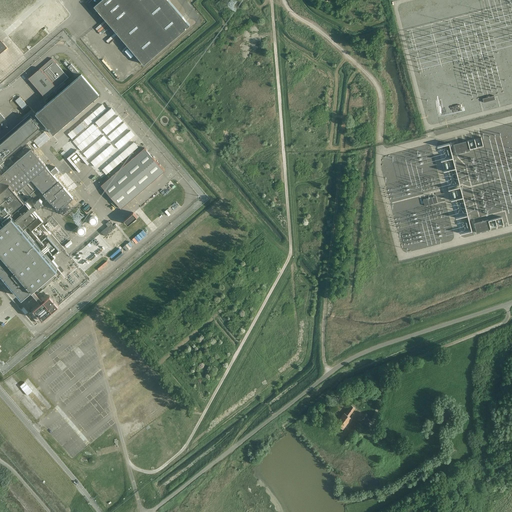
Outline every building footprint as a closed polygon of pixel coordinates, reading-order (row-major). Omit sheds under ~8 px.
[(0,0),(0,3),(11,15),(15,11),(13,6),(11,4),(9,0),(10,0),(13,3),(16,3),(19,2),(21,4),(24,3),(24,0),(0,0)] [(20,28),(21,29),(13,33),(8,37),(10,42),(11,42),(17,48),(22,45),(24,43),(28,41),(40,31),(40,30),(44,27),(44,26),(65,7),(64,5),(59,0),(54,0),(50,4),(30,22),(30,23),(20,28)] [(190,25),(168,0),(88,0),(85,3),(89,7),(94,12),(97,10),(105,19),(144,64),(190,25)] [(127,46),(124,48),(130,55),(133,53),(127,46)] [(45,97),(57,87),(68,77),(52,58),(28,78),(45,97)] [(68,67),(75,75),(78,72),(71,64),(68,67)] [(81,74),(36,113),(53,134),(99,95),(97,93),(81,74)] [(59,156),(81,138),(100,160),(106,155),(103,151),(99,155),(92,147),(99,141),(90,130),(115,109),(106,98),(50,146),(59,156)] [(0,270),(18,292),(23,297),(29,292),(32,289),(57,267),(51,260),(55,258),(47,248),(36,235),(32,230),(38,225),(43,221),(27,203),(17,192),(20,189),(31,179),(49,200),(58,210),(62,215),(72,206),(68,202),(73,198),(31,149),(14,164),(9,158),(29,141),(32,138),(36,135),(42,130),(39,127),(40,126),(32,117),(19,128),(0,144),(0,162),(1,163),(2,162),(7,169),(1,174),(0,172),(0,270)] [(108,128),(103,131),(106,136),(111,133),(108,128)] [(34,142),(39,147),(50,138),(45,132),(44,131),(33,141),(34,142)] [(467,140),(453,144),(456,154),(470,150),(467,140)] [(144,148),(101,185),(121,209),(164,171),(144,148)] [(33,203),(38,209),(41,206),(43,204),(41,202),(42,201),(40,198),(39,199),(38,198),(35,200),(33,203)] [(133,212),(124,220),(128,225),(137,217),(133,212)] [(488,219),(474,223),(476,233),(490,229),(488,220),(488,219)] [(95,244),(104,236),(116,226),(115,224),(113,225),(109,220),(106,223),(107,226),(91,240),(92,242),(80,252),(82,254),(78,258),(80,260),(96,246),(95,244)] [(44,225),(42,227),(47,233),(51,230),(46,224),(44,225)] [(84,231),(84,230),(84,228),(83,227),(82,226),(80,225),(78,226),(77,227),(76,228),(76,230),(76,231),(77,233),(78,234),(80,234),(81,234),(82,233),(83,233),(84,231)] [(133,235),(137,239),(147,230),(144,226),(133,235)] [(39,304),(43,301),(32,289),(29,292),(39,304)] [(38,323),(59,306),(50,295),(43,301),(39,304),(29,313),(38,323)] [(345,413),(344,413),(336,424),(343,429),(351,418),(349,416),(355,408),(351,405),(345,413)]
